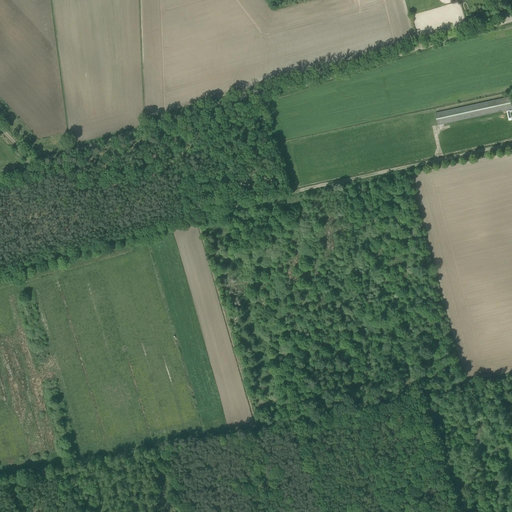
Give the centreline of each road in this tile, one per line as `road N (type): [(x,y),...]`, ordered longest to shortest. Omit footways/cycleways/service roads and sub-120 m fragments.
road 1 (track): [(511,144),(292,193),(0,275)]
road 2 (track): [(30,161),(285,80),(301,85),(498,25)]
